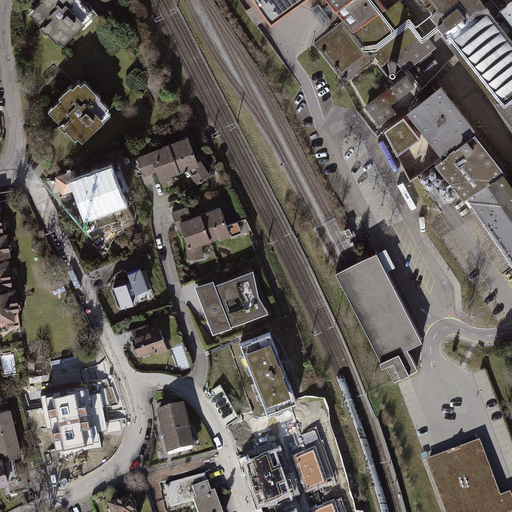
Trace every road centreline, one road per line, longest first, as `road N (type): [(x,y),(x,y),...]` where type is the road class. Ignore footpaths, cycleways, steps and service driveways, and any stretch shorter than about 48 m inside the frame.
road 1 (residential): [(13,165),(133,386)]
road 2 (residential): [(247,511),(219,424),(194,389),(153,378),(133,386)]
road 3 (residential): [(133,386),(138,442),(124,465),(35,511)]
road 4 (residential): [(6,0),(13,165)]
